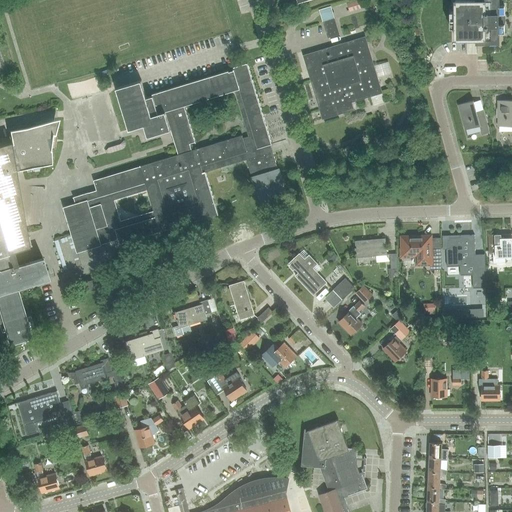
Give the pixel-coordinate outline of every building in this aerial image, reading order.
[(504,33),(504,14),(504,6),(499,6),(498,0),(476,0),(455,1),(455,12),(450,12),(450,28),(455,28),(455,39),(472,39),(476,39),(476,43),(499,43),(499,34),(504,33)] [(339,35),(337,26),(335,19),(323,22),(328,38),(339,35)] [(382,93),(368,47),(365,36),(303,55),(318,104),(320,104),(324,118),(354,110),(351,102),(382,93)] [(140,165),(139,166),(140,166),(93,180),(96,189),(73,196),(75,202),(62,206),(76,252),(101,244),(100,242),(117,237),(119,244),(160,232),(160,231),(217,214),(218,214),(205,172),(246,159),(251,176),(259,202),(266,200),(267,200),(279,197),(279,196),(287,194),(279,168),(277,168),(272,151),(270,152),(268,145),(272,144),(247,63),(232,67),(233,70),(229,71),(228,70),(151,93),(152,95),(146,97),(141,80),(116,87),(128,129),(144,124),(148,138),(171,131),(178,155),(140,166),(140,165)] [(511,100),(497,101),(498,127),(511,126),(511,100)] [(482,135),(489,133),(483,113),(477,115),(473,101),(458,105),(465,130),(479,126),(482,135)] [(0,311),(2,315),(4,323),(6,330),(5,330),(5,331),(9,344),(32,337),(30,331),(28,323),(27,323),(25,317),(18,294),(18,293),(19,293),(18,290),(17,287),(18,287),(17,286),(30,283),(30,282),(36,280),(47,277),(48,278),(49,278),(42,257),(41,257),(42,258),(17,266),(13,251),(31,245),(25,227),(15,171),(23,169),(31,167),(39,165),(48,164),(51,137),(53,137),(57,119),(25,128),(10,131),(10,135),(5,136),(0,138),(0,311)] [(511,237),(501,238),(501,234),(488,235),(489,254),(490,253),(493,253),(493,264),(506,263),(505,257),(511,256),(511,237)] [(485,265),(481,265),(481,254),(475,255),(474,235),(449,236),(449,252),(446,252),(447,266),(459,266),(459,275),(472,275),(473,288),(486,287),(485,265)] [(430,237),(402,238),(402,249),(401,249),(401,257),(410,257),(410,256),(420,255),(420,264),(431,264),(431,270),(441,269),(440,248),(431,249),(430,237)] [(356,257),(387,255),(385,238),(355,241),(356,257)] [(290,263),(291,264),(290,266),(293,269),(295,268),(299,272),(295,276),(313,295),(326,282),(313,268),(317,263),(309,255),(305,259),(299,253),(290,263)] [(397,269),(397,254),(390,254),(391,269),(389,269),(389,274),(398,274),(397,269)] [(342,300),(355,288),(345,278),(333,290),(342,300)] [(84,292),(95,289),(92,280),(81,283),(84,292)] [(240,320),(255,315),(252,308),(244,281),(229,285),(238,313),(240,320)] [(363,285),(355,293),(364,302),(372,294),(363,285)] [(206,314),(212,312),(208,300),(202,301),(203,304),(175,312),(177,319),(176,319),(177,321),(178,321),(180,327),(207,319),(206,314)] [(350,311),(339,322),(351,334),(362,324),(356,318),(361,313),(359,311),(364,305),(360,301),(354,306),(349,310),(350,311)] [(258,318),(262,322),(273,312),(268,307),(258,318)] [(395,361),(406,351),(398,342),(410,331),(399,320),(392,327),(398,334),(383,348),(395,361)] [(128,350),(130,357),(164,346),(158,329),(152,331),(153,333),(125,342),(127,348),(126,348),(127,351),(128,350)] [(294,345),(299,340),(293,334),(288,339),(294,345)] [(296,356),(284,343),(276,350),(272,346),(273,345),(274,345),(273,344),(261,355),(272,368),(279,361),(285,367),(296,356)] [(163,356),(168,371),(175,366),(171,353),(163,356)] [(88,383),(108,377),(113,376),(115,382),(114,382),(115,387),(113,388),(115,393),(124,391),(118,370),(112,371),(108,358),(102,360),(103,363),(76,371),(77,373),(69,373),(75,385),(76,385),(74,382),(79,381),(80,386),(81,386),(81,387),(88,385),(88,383)] [(160,359),(153,361),(158,374),(164,372),(160,359)] [(220,372),(207,381),(217,395),(225,390),(232,401),(247,391),(238,378),(240,376),(237,371),(225,379),(220,372)] [(461,379),(471,379),(471,371),(453,371),(453,378),(453,385),(461,385),(461,379)] [(158,400),(165,395),(170,393),(160,377),(148,384),(158,400)] [(481,379),(479,379),(479,385),(481,385),(482,400),(500,400),(500,384),(497,384),(497,378),(488,379),(481,379)] [(447,396),(447,379),(432,379),(432,396),(447,396)] [(26,400),(18,403),(25,426),(24,426),(27,435),(39,432),(36,422),(57,416),(61,428),(76,424),(72,411),(64,413),(57,391),(54,392),(26,400)] [(116,409),(124,407),(128,405),(125,394),(113,397),(116,409)] [(185,405),(182,407),(178,400),(172,404),(180,416),(189,429),(204,419),(195,406),(200,403),(194,394),(183,402),(185,405)] [(147,427),(135,430),(140,447),(155,443),(152,434),(159,430),(156,425),(157,425),(163,420),(160,415),(153,420),(152,420),(151,418),(145,420),(147,427)] [(357,458),(358,449),(348,448),(338,419),(307,431),(306,431),(306,428),(305,428),(302,465),(321,467),(329,491),(319,494),(325,511),(349,511),(344,497),(367,489),(362,474),(358,475),(355,464),(357,464),(357,458)] [(85,425),(70,429),(72,439),(88,435),(85,425)] [(440,457),(440,460),(447,460),(448,449),(441,449),(441,442),(430,442),(429,457),(440,457)] [(488,443),(489,454),(489,457),(497,457),(497,443),(488,443)] [(82,447),(84,455),(90,453),(88,445),(82,447)] [(90,475),(107,470),(103,455),(86,461),(90,475)] [(440,468),(440,460),(440,457),(429,457),(429,472),(440,472),(440,474),(446,475),(447,470),(440,468)] [(34,464),(37,472),(43,471),(41,462),(34,464)] [(439,483),(440,474),(440,472),(429,472),(428,486),(439,487),(439,489),(446,489),(446,485),(439,483)] [(42,493),(60,488),(55,473),(38,478),(42,493)] [(222,504),(219,508),(204,511),(290,511),(287,498),(286,495),(288,480),(283,479),(278,479),(274,479),(269,479),(264,480),(259,481),(254,482),(249,484),(245,486),(240,488),(236,491),(232,494),(228,497),(225,501),(222,504)] [(439,498),(439,489),(439,487),(428,486),(427,501),(438,502),(438,504),(445,504),(445,499),(439,498)] [(189,511),(183,488),(175,490),(180,511),(189,511)] [(444,511),(445,504),(438,504),(438,502),(427,501),(426,511),(444,511)]
